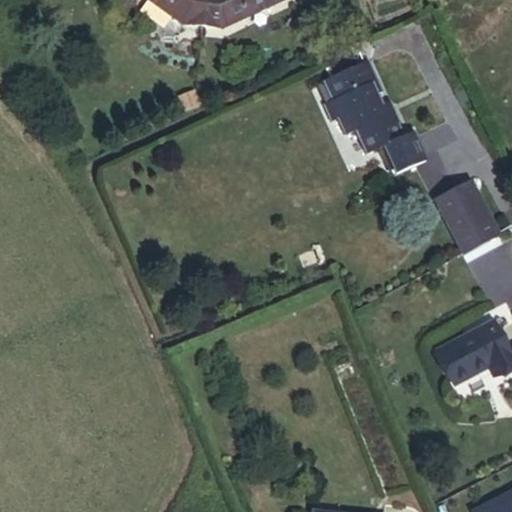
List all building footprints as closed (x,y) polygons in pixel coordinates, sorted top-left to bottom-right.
[(299,0),(165,0),(205,30),(226,32),(299,0)] [(412,116),(402,94),(393,98),(388,87),(393,85),(380,55),(338,73),(346,92),(338,96),(346,113),(352,111),(359,128),(370,123),(381,147),(397,140),(409,167),(441,153),(428,125),(415,131),(409,117),(412,116)] [(437,183),(465,172),(463,165),(435,177),(437,183)] [(499,231),(473,177),(437,194),(463,248),(499,231)] [(511,355),(511,356),(493,319),(435,347),(452,383),(488,366),(492,376),(511,365),(511,355)] [(511,511),(511,492),(471,511),(511,511)]
